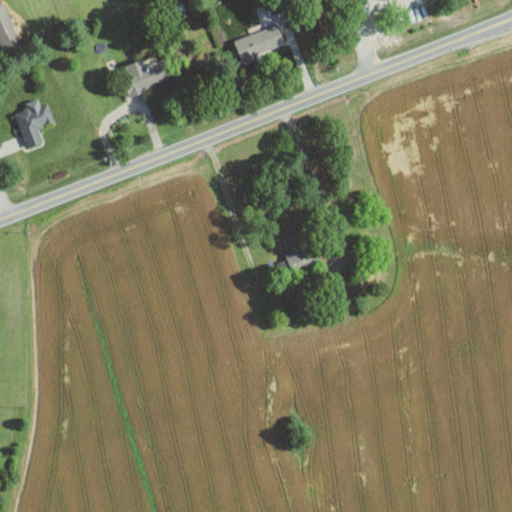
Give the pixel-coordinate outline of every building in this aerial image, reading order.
[(0,2),(0,48),(18,42),(3,1),(0,2)] [(284,43),(276,23),(233,40),(242,64),(259,58),(257,53),(284,43)] [(128,95),(169,79),(161,58),(144,65),(142,58),(124,65),(129,78),(123,81),(128,95)] [(26,147),(42,142),(37,126),(54,121),(47,101),(40,104),(38,98),(23,102),(25,108),(14,112),(26,147)] [(311,241),(283,251),(286,259),(277,263),(281,275),(318,262),(311,241)]
